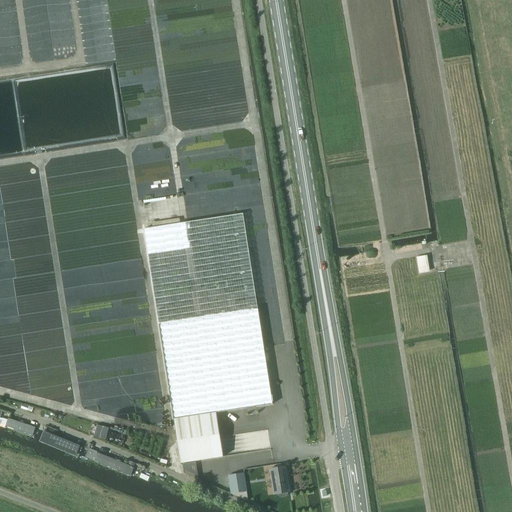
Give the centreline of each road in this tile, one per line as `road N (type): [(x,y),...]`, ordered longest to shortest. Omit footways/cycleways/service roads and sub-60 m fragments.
road 1 (track): [(39,158),(78,411),(172,437),(126,144)]
road 2 (track): [(428,511),(342,0)]
road 3 (track): [(330,452),(303,455),(236,0)]
road 4 (unclassified): [(330,452),(258,0)]
road 5 (primary): [(331,340),(275,0)]
road 6 (track): [(0,164),(170,138),(150,0)]
road 7 (unclassified): [(253,511),(0,410)]
road 8 (track): [(0,71),(82,60),(74,0)]
